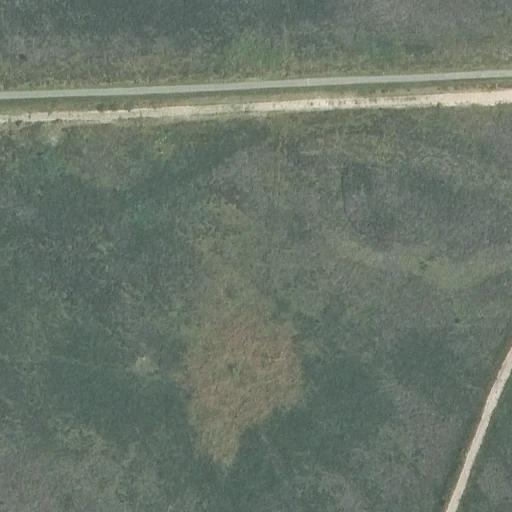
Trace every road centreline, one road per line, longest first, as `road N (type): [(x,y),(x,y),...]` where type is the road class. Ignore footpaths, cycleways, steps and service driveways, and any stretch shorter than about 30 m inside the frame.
road 1 (track): [(0,119),(511,100)]
road 2 (track): [(441,511),(511,342)]
